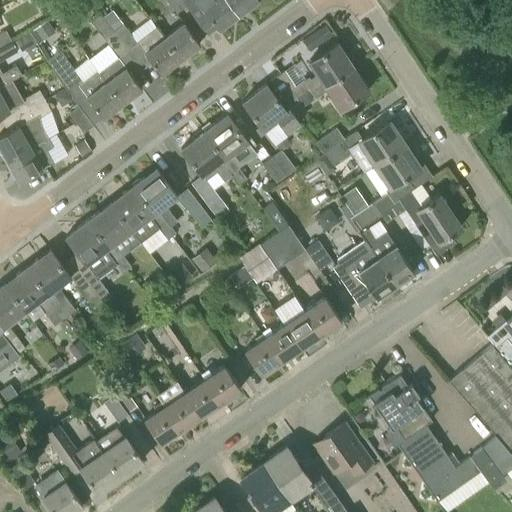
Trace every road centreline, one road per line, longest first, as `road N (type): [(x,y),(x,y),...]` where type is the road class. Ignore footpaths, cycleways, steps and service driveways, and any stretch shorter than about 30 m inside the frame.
road 1 (residential): [(127,511),(511,238)]
road 2 (residential): [(10,235),(323,0)]
road 3 (residential): [(511,222),(351,0)]
